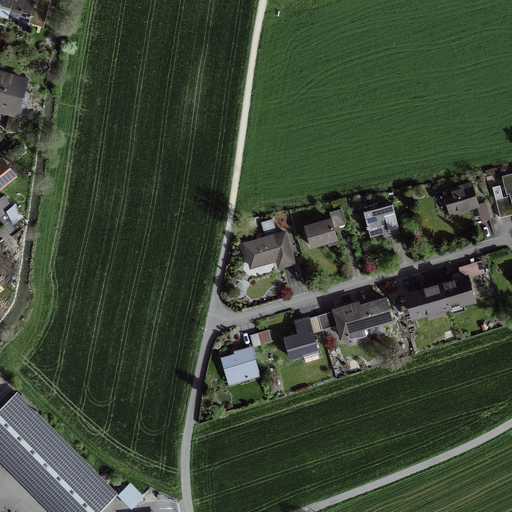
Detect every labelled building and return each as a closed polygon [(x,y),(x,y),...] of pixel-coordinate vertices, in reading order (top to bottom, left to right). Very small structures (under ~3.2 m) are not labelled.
[(0,0),(0,15),(7,18),(12,0),(0,0)] [(19,0),(19,1),(16,0),(12,0),(7,18),(27,23),(25,27),(26,28),(33,1),(31,0),(19,0)] [(0,112),(15,117),(25,81),(0,73),(0,112)] [(11,161),(23,152),(16,142),(4,151),(11,161)] [(0,160),(0,187),(14,176),(1,159),(0,160)] [(511,174),(502,177),(506,194),(511,192),(511,174)] [(456,189),(456,190),(443,194),(449,214),(471,208),(475,223),(489,219),(484,203),(477,205),(471,184),(456,189)] [(510,196),(495,200),(499,218),(511,214),(511,203),(510,196)] [(0,200),(0,217),(8,212),(0,200)] [(366,229),(368,229),(369,234),(388,229),(389,235),(399,233),(394,215),(391,216),(388,204),(363,210),(367,226),(366,227),(366,229)] [(329,213),(332,221),(335,220),(337,226),(345,224),(340,210),(329,213)] [(260,223),(265,238),(256,241),(246,244),(252,267),(279,259),(282,266),(292,263),(284,233),(276,235),(272,219),(260,223)] [(330,221),(305,228),(310,246),(336,238),(330,221)] [(463,277),(440,283),(415,291),(412,292),(411,288),(410,288),(411,292),(418,317),(427,314),(429,318),(442,315),(441,310),(448,308),(473,301),(466,276),(465,276),(464,273),(465,276),(463,277)] [(365,327),(391,319),(385,299),(358,307),(357,304),(356,305),(357,306),(354,307),(342,311),(342,309),(341,309),(346,327),(340,329),(342,337),(347,336),(347,339),(351,340),(356,339),(358,339),(365,337),(367,333),(365,327)] [(339,326),(335,311),(317,316),(321,331),(339,326)] [(313,317),(308,319),(312,334),(321,331),(317,316),(313,317)] [(298,335),(284,339),(290,358),(302,354),(305,362),(318,358),(316,350),(312,334),(308,319),(299,321),(303,332),(300,333),(298,333),(298,335)] [(253,347),(260,345),(271,342),(269,336),(268,330),(256,334),(254,334),(249,336),(253,347)] [(228,384),(258,375),(250,347),(238,351),(234,352),(235,354),(222,358),(223,364),(223,365),(228,384)] [(0,414),(0,453),(34,489),(35,488),(47,500),(58,511),(92,511),(110,494),(82,466),(82,467),(15,399),(0,414)] [(130,482),(118,493),(132,507),(143,496),(130,482)]
